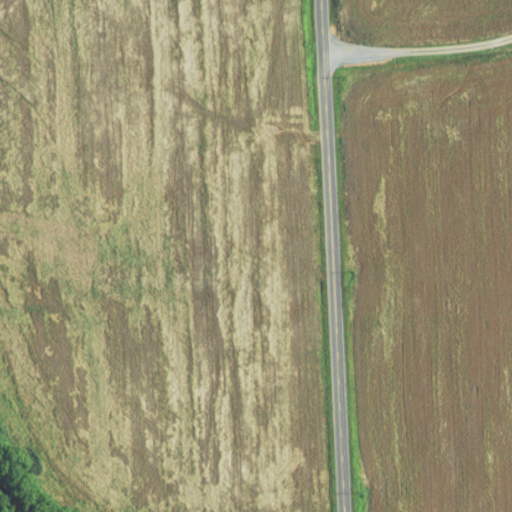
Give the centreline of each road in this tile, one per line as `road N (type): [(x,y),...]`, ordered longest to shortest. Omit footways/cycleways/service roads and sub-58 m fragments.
road 1 (residential): [(343,511),(318,0)]
road 2 (track): [(326,142),(255,134),(195,108),(143,70)]
